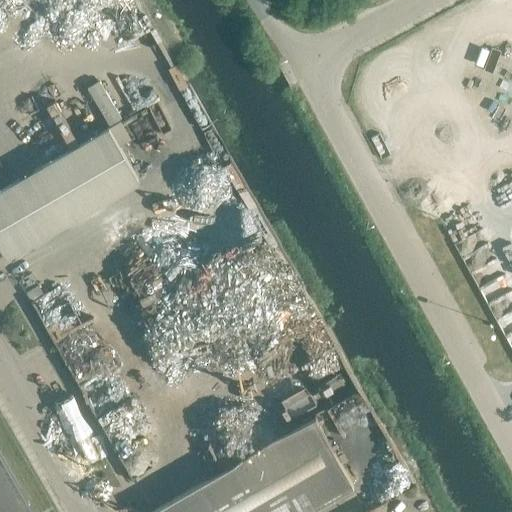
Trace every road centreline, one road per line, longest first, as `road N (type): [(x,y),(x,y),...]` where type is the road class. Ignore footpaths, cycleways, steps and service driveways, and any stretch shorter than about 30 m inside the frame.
road 1 (unclassified): [(413,0),(296,63),(260,0)]
road 2 (unclassified): [(0,367),(83,511)]
